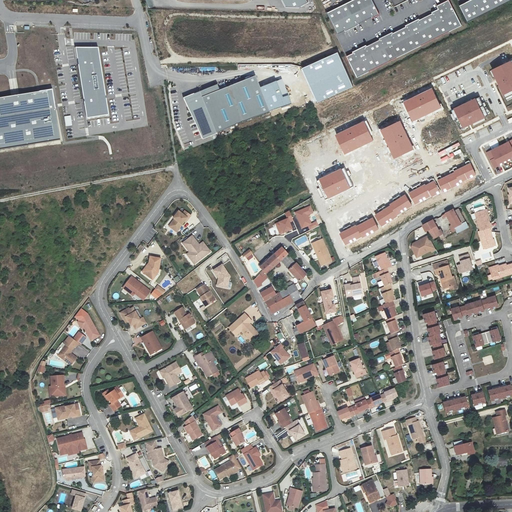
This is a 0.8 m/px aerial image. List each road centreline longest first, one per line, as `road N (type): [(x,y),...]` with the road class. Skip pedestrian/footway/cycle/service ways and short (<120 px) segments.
road 1 (residential): [(116,336),(99,303),(102,280),(174,190),(199,205),(268,317),(400,233)]
road 2 (track): [(33,511),(54,478),(31,372),(102,280)]
road 3 (residential): [(102,511),(117,485),(117,464),(86,382),(116,336)]
road 4 (track): [(176,167),(0,201)]
road 5 (unclassified): [(400,233),(426,399)]
road 6 (residential): [(465,384),(449,330),(503,315),(511,363)]
road 7 (residential): [(470,145),(329,222)]
road 8 (residential): [(0,8),(13,17),(140,22)]
road 9 (residential): [(208,490),(136,373)]
